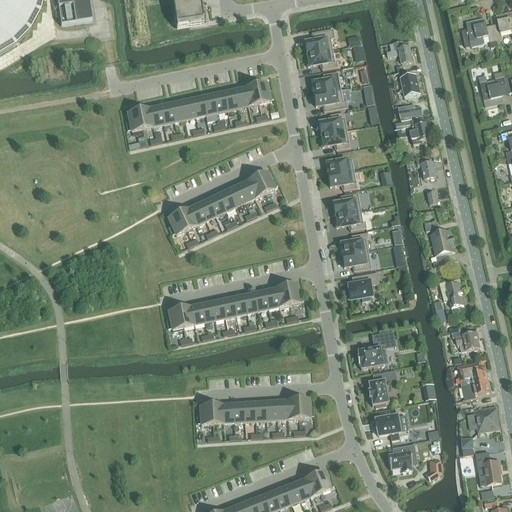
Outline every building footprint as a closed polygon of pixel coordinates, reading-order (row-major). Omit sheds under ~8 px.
[(84,24),(93,23),(89,0),(0,0),(0,55),(15,46),(29,32),(39,14),(41,0),(56,0),(61,28),(84,24)] [(174,0),(175,3),(172,4),(176,29),(203,24),(199,0),(195,0),(174,0)] [(498,25),(492,27),(496,42),(502,41),(501,36),(511,33),(511,14),(496,18),(498,25)] [(496,42),(492,27),(487,28),(485,21),(466,25),(468,31),(470,43),(472,48),(484,45),(485,43),(484,40),(489,38),(491,49),(497,48),(496,42)] [(468,31),(462,33),(465,49),(472,48),(470,43),(468,31)] [(314,43),(305,45),(307,57),(332,52),(330,41),(335,40),(333,32),(312,35),(312,36),(313,36),(314,43)] [(358,37),(351,39),(353,47),(360,46),(358,37)] [(404,51),(403,45),(403,44),(394,46),(395,53),(399,52),(402,67),(413,65),(410,50),(404,51)] [(334,63),(332,52),(307,57),(308,57),(309,61),(307,62),(308,69),(322,66),(323,72),(322,72),(338,70),(337,63),(334,63)] [(508,95),(504,79),(503,74),(494,76),(495,82),(487,83),(486,78),(479,80),(486,108),(504,104),(502,96),(508,95)] [(401,81),(405,100),(421,97),(416,77),(409,79),(401,81)] [(335,93),(333,81),(311,85),(312,92),(314,92),(315,96),(314,97),(335,93)] [(266,86),(255,89),(259,107),(270,104),(270,103),(273,102),(272,93),(268,94),(266,86)] [(364,89),(367,107),(374,106),(371,88),(364,89)] [(259,107),(255,89),(245,91),(249,109),(259,107)] [(245,91),(234,93),(238,111),(249,109),(245,91)] [(335,93),(314,97),(316,109),(323,108),(324,114),(324,115),(347,111),(346,103),(350,102),(349,91),(341,93),(341,92),(335,93)] [(234,93),(224,95),(227,114),(238,111),(234,93)] [(224,95),(213,98),(217,116),(227,114),(224,95)] [(213,98),(202,100),(206,118),(217,116),(213,98)] [(206,118),(202,100),(192,102),(196,120),(206,118)] [(192,102),(181,105),(185,123),(196,120),(192,102)] [(185,123),(181,105),(170,107),(174,125),(185,123)] [(170,107),(160,109),(164,127),(174,125),(170,107)] [(164,127),(160,109),(149,111),(153,130),(164,127)] [(399,114),(401,123),(412,121),(412,119),(423,116),(421,109),(416,111),(399,114)] [(149,111),(139,114),(143,132),(153,130),(149,111)] [(132,134),(143,132),(139,114),(128,116),(129,124),(126,125),(128,133),(131,133),(132,134)] [(321,137),(347,133),(343,115),(330,117),(330,118),(331,118),(332,123),(319,125),(321,137)] [(378,118),(370,119),(371,127),(379,126),(378,118)] [(398,139),(412,136),(414,148),(423,146),(422,143),(431,141),(427,126),(422,127),(421,122),(413,124),(413,122),(396,126),(398,139)] [(350,151),(347,133),(321,137),(321,138),(322,138),(323,142),(321,142),(322,149),(336,147),(337,152),(336,152),(336,153),(350,151)] [(507,160),(511,159),(511,133),(502,136),(503,143),(509,141),(511,153),(506,154),(507,160)] [(328,178),(354,173),(352,161),(325,166),(326,173),(328,173),(329,177),(328,177),(328,178)] [(426,162),(417,164),(418,170),(422,169),(425,183),(437,181),(434,165),(427,166),(426,162)] [(357,191),(354,173),(328,178),(330,189),(343,187),(344,192),(343,192),(343,193),(357,191)] [(278,189),(277,188),(274,181),(271,182),(267,175),(257,180),(265,197),(275,192),(274,190),(278,189)] [(265,197),(257,180),(247,184),(255,201),(265,197)] [(237,189),(245,206),(255,201),(247,184),(237,189)] [(235,210),(245,206),(237,189),(228,193),(235,210)] [(228,193),(218,198),(226,215),(235,210),(228,193)] [(438,206),(436,195),(429,197),(431,208),(438,206)] [(333,206),(335,218),(361,213),(358,196),(341,199),(342,204),(333,206)] [(218,198),(208,203),(216,219),(226,215),(218,198)] [(208,203),(198,207),(206,224),(216,219),(208,203)] [(196,229),(206,224),(198,207),(188,212),(196,229)] [(188,212),(179,216),(186,233),(196,229),(188,212)] [(363,224),(361,213),(335,218),(336,218),(337,223),(335,223),(336,230),(350,227),(351,233),(350,233),(351,233),(366,231),(365,224),(363,224)] [(176,238),(186,233),(179,216),(168,221),(172,228),(168,230),(172,238),(175,236),(176,238)] [(430,233),(434,248),(454,243),(453,238),(451,239),(450,233),(438,235),(437,231),(439,231),(437,225),(425,228),(426,234),(430,233)] [(342,258),(368,254),(366,242),(368,242),(367,235),(351,238),(352,239),(353,244),(339,246),(341,253),(342,253),(343,258),(342,258)] [(454,243),(434,248),(437,263),(433,264),(435,270),(447,267),(446,261),(445,261),(444,257),(455,254),(453,248),(455,248),(454,243)] [(368,254),(342,258),(344,270),(353,268),(354,274),(371,271),(368,254)] [(405,258),(395,260),(397,269),(398,269),(406,267),(405,258)] [(408,277),(407,268),(406,267),(398,269),(400,278),(408,277)] [(349,288),(349,292),(348,293),(348,294),(347,294),(348,302),(350,301),(350,302),(362,300),(363,304),(370,303),(370,299),(372,299),(370,288),(379,286),(377,275),(352,280),(353,287),(349,288)] [(444,304),(450,302),(452,311),(464,308),(461,295),(463,295),(461,285),(447,289),(446,285),(440,286),(444,304)] [(297,287),(286,290),(289,308),(301,305),(300,304),(304,303),(302,294),(298,295),(297,287)] [(289,308),(286,290),(275,292),(279,310),(289,308)] [(275,292),(264,294),(268,312),(279,310),(275,292)] [(268,312),(264,294),(254,296),(258,314),(268,312)] [(254,296),(243,299),(247,317),(258,314),(254,296)] [(232,301),(236,319),(247,317),(243,299),(232,301)] [(232,301),(222,303),(226,321),(236,319),(232,301)] [(215,323),(226,321),(222,303),(211,305),(215,323)] [(441,304),(434,305),(439,325),(446,324),(441,304)] [(211,305),(201,308),(205,326),(215,323),(211,305)] [(205,326),(201,308),(190,310),(194,328),(205,326)] [(190,310),(180,312),(184,330),(194,328),(190,310)] [(172,333),(184,330),(180,312),(169,314),(170,322),(167,323),(169,332),(172,331),(172,333)] [(464,338),(463,334),(452,336),(453,341),(456,340),(458,347),(458,349),(461,348),(462,354),(467,353),(479,351),(477,340),(476,335),(464,338)] [(357,362),(358,370),(360,370),(360,375),(383,370),(388,369),(384,348),(395,346),(393,337),(375,340),(377,353),(357,357),(358,362),(357,362)] [(478,364),(458,369),(462,390),(488,384),(488,381),(489,380),(488,376),(486,376),(486,373),(480,374),(478,364)] [(369,386),(370,393),(369,393),(368,393),(368,394),(369,400),(369,401),(370,401),(371,401),(372,407),(372,408),(373,408),(375,408),(376,410),(386,408),(385,406),(388,406),(388,405),(384,384),(396,382),(395,374),(373,378),(374,385),(369,386),(369,385),(368,386),(369,386)] [(476,401),(476,398),(491,395),(490,392),(491,391),(490,387),(489,386),(488,384),(462,390),(465,404),(476,401)] [(309,402),(298,403),(299,422),(310,421),(310,419),(314,419),(313,410),(310,410),(309,402)] [(288,422),(299,422),(298,403),(287,404),(288,422)] [(277,423),(276,404),(265,405),(267,424),(277,423)] [(287,404),(276,404),(277,423),(288,422),(287,404)] [(265,405),(255,406),(256,424),(267,424),(265,405)] [(244,406),(233,407),(234,426),(245,425),(244,406)] [(256,424),(255,406),(244,406),(245,425),(256,424)] [(234,426),(233,407),(222,408),(223,426),(234,426)] [(222,408),(211,409),(213,427),(223,426),(222,408)] [(201,428),(213,427),(211,409),(200,409),(201,417),(197,417),(198,426),(201,426),(201,428)] [(475,413),(474,413),(475,416),(478,431),(478,433),(478,436),(500,432),(498,417),(497,414),(496,409),(475,413)] [(399,435),(398,428),(400,427),(399,419),(397,420),(397,419),(395,419),(394,412),(379,415),(381,421),(376,422),(376,423),(375,424),(376,430),(377,430),(379,438),(390,436),(392,443),(399,442),(398,435),(399,435)] [(438,433),(428,435),(429,442),(439,440),(438,433)] [(473,441),(462,442),(463,451),(474,450),(473,441)] [(435,455),(440,455),(441,455),(439,443),(433,444),(434,446),(431,447),(431,453),(434,452),(435,455)] [(401,475),(412,474),(411,469),(412,468),(410,456),(415,455),(414,448),(393,451),(394,456),(388,457),(391,472),(400,470),(401,475)] [(489,455),(476,457),(481,488),(487,487),(487,488),(502,485),(500,474),(500,472),(502,472),(500,464),(491,465),(489,455)] [(442,477),(441,468),(430,474),(426,477),(430,484),(442,477)] [(324,474),(314,479),(321,496),(331,492),(330,490),(334,489),(331,481),(327,482),(324,474)] [(314,479),(304,483),(311,500),(321,496),(314,479)] [(294,487),(301,504),(311,500),(304,483),(294,487)] [(294,487),(283,491),(290,508),(301,504),(294,487)] [(283,491),(273,495),(280,511),(290,508),(283,491)] [(279,511),(280,511),(273,495),(263,499),(268,511),(279,511)] [(268,511),(263,499),(253,502),(256,511),(268,511)] [(256,511),(253,502),(243,506),(245,511),(256,511)] [(498,511),(497,502),(485,503),(486,510),(492,509),(492,511),(507,511),(501,511),(498,511)]
